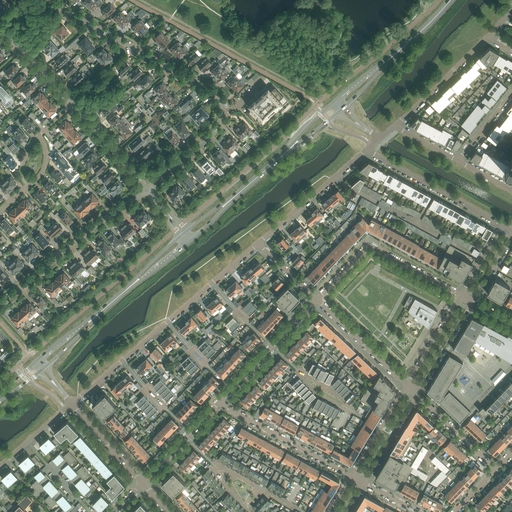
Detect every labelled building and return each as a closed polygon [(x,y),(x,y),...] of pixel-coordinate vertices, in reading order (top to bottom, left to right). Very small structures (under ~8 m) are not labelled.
[(101,0),(96,0),(88,8),(90,6),(94,10),(102,3),(101,3),(102,2),(101,0)] [(115,9),(111,4),(115,1),(114,0),(110,0),(107,3),(109,5),(103,10),(105,12),(103,14),(106,17),(115,9)] [(117,23),(127,14),(126,15),(123,11),(121,12),(121,11),(113,18),(117,23)] [(123,26),(131,19),(127,14),(117,23),(119,22),(123,26)] [(134,28),(133,29),(135,32),(145,24),(141,20),(140,21),(139,20),(133,26),(134,28)] [(145,24),(135,32),(138,35),(140,34),(142,35),(148,30),(147,29),(148,28),(150,26),(146,22),(145,24)] [(56,27),(51,31),(51,32),(55,36),(58,34),(62,39),(65,36),(65,37),(66,36),(69,33),(63,26),(61,27),(61,26),(59,24),(56,27)] [(157,44),(165,36),(161,32),(155,37),(156,39),(154,41),(157,44)] [(164,46),(170,41),(165,36),(157,44),(160,47),(162,45),(163,47),(164,46)] [(88,53),(94,47),(92,44),(89,40),(89,41),(86,38),(81,42),(78,38),(70,45),(72,47),(74,49),(79,44),(88,53)] [(59,49),(51,40),(44,46),(47,49),(45,51),(48,54),(50,53),(53,56),(59,51),(61,53),(64,50),(66,48),(63,46),(59,49)] [(174,54),(185,44),(183,46),(179,42),(178,43),(177,42),(169,49),(174,54)] [(181,56),(188,50),(187,49),(189,48),(185,44),(174,54),(176,53),(180,57),(181,56)] [(492,65),(499,53),(490,47),(479,57),(486,65),(487,65),(489,63),(492,65)] [(99,51),(95,54),(97,56),(95,57),(99,61),(108,53),(107,53),(104,50),(103,49),(99,52),(99,51)] [(191,64),(200,57),(195,51),(186,59),(187,60),(186,60),(188,62),(189,62),(191,64)] [(60,67),(70,58),(66,53),(65,55),(64,54),(56,61),(56,62),(60,67)] [(108,53),(99,61),(100,60),(105,65),(106,64),(107,66),(113,60),(111,57),(112,56),(108,53)] [(497,66),(503,57),(499,54),(499,53),(492,65),(493,63),(497,66)] [(486,65),(479,57),(476,61),(483,68),(486,65)] [(502,68),(508,58),(507,58),(507,59),(503,57),(497,66),(502,68)] [(203,71),(211,63),(206,58),(198,66),(199,66),(198,67),(200,69),(200,68),(203,71)] [(506,71),(511,61),(508,58),(502,68),(506,71)] [(122,74),(131,66),(126,61),(117,69),(122,74)] [(483,68),(476,61),(472,64),(479,71),(483,68)] [(69,76),(79,67),(75,63),(73,64),(73,63),(64,71),(66,73),(66,74),(67,76),(68,75),(69,76)] [(215,76),(226,66),(224,68),(221,64),(219,65),(219,64),(211,71),(215,76)] [(480,72),(479,71),(472,64),(473,65),(469,69),(476,76),(480,72)] [(10,77),(19,68),(16,65),(14,67),(13,65),(7,70),(5,68),(0,72),(0,73),(2,76),(6,73),(10,77)] [(222,79),(229,72),(230,70),(226,66),(215,76),(217,75),(222,79)] [(134,80),(143,72),(138,67),(129,75),(134,80)] [(476,76),(469,69),(466,72),(465,71),(473,80),(476,76)] [(473,80),(465,71),(464,72),(465,72),(464,73),(463,73),(461,75),(469,83),(473,80)] [(77,85),(87,76),(83,72),(82,73),(81,72),(72,80),(75,83),(74,83),(76,85),(77,85)] [(16,88),(27,78),(24,75),(22,76),(21,74),(15,80),(13,77),(8,82),(10,85),(11,83),(16,88)] [(140,78),(132,85),(135,88),(138,85),(139,84),(143,89),(154,79),(149,74),(142,80),(140,78)] [(231,88),(242,78),(242,77),(240,79),(236,75),(235,76),(234,76),(227,83),(231,88)] [(469,83),(461,75),(462,76),(458,79),(465,87),(469,83)] [(237,91),(245,84),(244,83),(246,82),(242,78),(231,88),(233,86),(237,91)] [(465,87),(458,79),(454,83),(461,90),(465,87)] [(506,87),(497,80),(494,84),(503,91),(502,90),(503,89),(504,90),(506,87)] [(157,96),(167,87),(163,82),(155,89),(156,90),(154,91),(158,95),(157,95),(157,96)] [(461,90),(454,83),(451,86),(450,85),(450,86),(457,93),(458,94),(461,90)] [(25,97),(36,87),(33,84),(32,85),(30,84),(24,89),(22,87),(18,91),(20,93),(21,92),(25,97)] [(261,126),(288,101),(273,84),(263,93),(264,93),(261,96),(262,97),(259,100),(258,99),(255,101),(255,100),(245,109),(261,126)] [(503,91),(494,84),(490,88),(499,95),(503,91)] [(11,97),(1,86),(0,86),(0,95),(3,99),(1,101),(7,107),(10,105),(7,101),(11,97)] [(457,93),(450,86),(446,89),(453,96),(457,93)] [(160,101),(169,93),(165,89),(167,87),(157,96),(161,100),(160,101)] [(499,95),(490,88),(487,92),(488,94),(496,100),(496,99),(497,98),(499,95)] [(453,96),(446,89),(442,93),(443,94),(449,100),(453,96)] [(36,104),(45,96),(42,93),(42,94),(40,92),(32,99),(33,100),(32,100),(36,104)] [(164,106),(175,96),(173,97),(169,93),(160,101),(164,106)] [(449,100),(443,94),(440,97),(447,105),(450,101),(449,100)] [(496,100),(488,94),(485,97),(493,104),(496,100)] [(40,108),(48,101),(47,99),(48,99),(45,96),(36,104),(37,104),(40,108)] [(171,107),(179,100),(175,96),(164,106),(166,104),(169,108),(171,107)] [(447,105),(440,97),(436,100),(435,100),(443,108),(447,105)] [(493,104),(485,97),(482,101),(482,102),(490,108),(493,104)] [(192,107),(196,103),(196,102),(193,99),(192,98),(186,104),(185,103),(184,104),(182,102),(183,101),(182,101),(173,109),(176,113),(182,108),(186,113),(193,107),(192,107)] [(109,102),(100,111),(104,116),(112,110),(114,112),(118,108),(114,103),(112,100),(109,102)] [(443,108),(435,100),(435,101),(434,102),(434,101),(431,104),(439,112),(443,108)] [(44,113),(53,105),(50,102),(50,103),(48,101),(40,108),(44,112),(44,113)] [(490,108),(482,102),(479,105),(487,112),(490,108)] [(487,112),(479,105),(478,104),(474,108),(482,115),(486,111),(486,112),(487,112)] [(49,117),(56,110),(55,108),(56,107),(53,105),(44,113),(47,117),(48,116),(49,117)] [(482,115),(474,108),(471,112),(479,119),(482,115)] [(206,118),(209,115),(206,111),(205,112),(203,109),(200,112),(198,110),(199,110),(199,109),(194,114),(192,112),(182,120),(185,123),(193,116),(197,120),(198,119),(201,122),(203,120),(204,121),(207,118),(206,118)] [(479,119),(471,112),(468,116),(477,124),(477,123),(476,123),(479,119)] [(112,126),(123,116),(121,117),(118,114),(116,115),(116,114),(108,121),(112,126)] [(118,129),(127,120),(123,116),(112,126),(114,124),(118,129)] [(477,124),(468,116),(465,121),(474,128),(477,124)] [(31,123),(26,118),(23,121),(19,117),(15,121),(20,126),(23,124),(26,129),(27,128),(28,129),(30,131),(35,127),(34,127),(35,126),(32,122),(31,123)] [(416,129),(421,119),(418,117),(410,125),(416,129)] [(511,122),(506,118),(506,119),(505,120),(502,122),(511,129),(511,122)] [(421,131),(426,122),(421,119),(416,129),(421,131)] [(61,132),(70,124),(68,121),(67,122),(65,120),(58,126),(62,131),(61,132)] [(120,135),(131,125),(127,120),(118,129),(122,133),(120,135)] [(191,134),(184,126),(186,124),(185,123),(182,120),(178,123),(180,126),(177,128),(186,138),(191,134)] [(474,128),(465,121),(461,125),(470,132),(474,128)] [(427,134),(432,125),(426,122),(421,131),(427,134)] [(511,131),(511,129),(502,122),(502,123),(503,123),(502,125),(501,124),(499,126),(497,124),(505,132),(509,135),(511,131)] [(65,137),(74,129),(72,128),(73,127),(70,124),(61,132),(65,137)] [(252,131),(245,124),(241,128),(239,126),(249,137),(253,133),(252,132),(252,131)] [(505,132),(497,124),(493,129),(502,135),(502,136),(505,132)] [(27,137),(18,128),(15,131),(10,125),(6,129),(12,135),(14,133),(16,136),(17,136),(18,137),(17,137),(22,143),(25,140),(24,139),(27,137)] [(132,132),(133,131),(129,127),(132,125),(131,125),(120,135),(124,139),(132,132)] [(432,137),(437,128),(432,125),(427,134),(432,137)] [(169,128),(165,132),(167,134),(166,135),(176,146),(179,143),(178,141),(180,140),(174,134),(177,132),(172,126),(169,128)] [(249,137),(239,126),(234,130),(241,138),(242,137),(243,139),(247,135),(249,137)] [(437,140),(442,131),(437,128),(432,137),(437,140)] [(456,150),(462,142),(459,139),(462,134),(467,136),(469,133),(462,128),(460,131),(457,138),(451,148),(456,150)] [(69,141),(78,133),(76,130),(75,131),(74,129),(65,137),(67,136),(70,140),(69,141)] [(442,143),(448,132),(443,129),(442,131),(437,140),(442,143)] [(502,135),(493,129),(494,130),(493,131),(492,130),(490,133),(498,140),(502,135)] [(447,145),(452,135),(453,135),(448,132),(442,143),(447,145)] [(74,145),(82,138),(80,136),(81,136),(78,133),(69,141),(73,145),(73,144),(74,145)] [(498,140),(490,133),(486,137),(495,145),(499,140),(498,140)] [(144,146),(152,138),(149,135),(144,140),(140,136),(130,146),(130,147),(132,149),(133,149),(134,151),(142,144),(144,146)] [(451,148),(457,138),(452,135),(447,145),(448,144),(449,145),(449,146),(451,148)] [(226,140),(228,142),(234,149),(238,146),(237,144),(238,144),(231,136),(226,140)] [(20,147),(10,137),(6,141),(3,137),(0,139),(0,140),(4,146),(6,144),(14,153),(15,152),(20,147)] [(83,154),(90,148),(88,145),(89,144),(87,142),(86,143),(85,142),(78,149),(80,152),(75,156),(79,161),(85,156),(83,154)] [(223,147),(230,155),(231,156),(233,158),(238,153),(235,150),(234,149),(228,142),(223,147)] [(147,147),(138,155),(142,161),(146,157),(150,154),(152,156),(161,148),(156,143),(152,146),(152,147),(151,148),(148,146),(147,147)] [(17,164),(8,154),(10,153),(6,147),(3,149),(7,153),(1,159),(3,161),(4,160),(12,169),(12,168),(13,169),(15,167),(14,167),(17,164)] [(66,150),(62,154),(65,157),(70,153),(72,151),(70,149),(67,151),(66,150)] [(229,158),(224,152),(222,154),(220,152),(219,152),(218,151),(217,150),(215,152),(215,153),(212,155),(220,164),(220,163),(224,160),(226,162),(227,163),(228,163),(229,164),(230,164),(231,164),(232,163),(233,163),(234,163),(233,162),(229,158)] [(91,163),(98,157),(94,151),(84,160),(87,163),(84,165),(88,169),(93,165),(91,163)] [(478,162),(482,155),(476,151),(470,158),(478,162)] [(56,156),(53,158),(57,163),(59,165),(61,167),(59,169),(66,177),(70,181),(72,179),(66,172),(71,168),(68,165),(61,157),(62,156),(59,152),(58,152),(57,152),(56,152),(55,152),(55,153),(55,154),(55,155),(56,156)] [(483,165),(489,154),(484,152),(482,155),(478,162),(483,165)] [(487,167),(493,157),(489,154),(483,165),(487,167)] [(492,170),(498,159),(493,157),(487,167),(492,170)] [(215,168),(207,159),(202,164),(210,173),(215,168)] [(497,173),(503,162),(498,159),(492,170),(497,173)] [(98,174),(107,166),(106,166),(107,166),(102,161),(93,169),(98,174)] [(368,173),(373,164),(369,162),(360,170),(362,171),(360,174),(366,177),(368,173)] [(502,175),(504,171),(508,165),(503,162),(497,173),(502,175)] [(373,176),(378,168),(378,167),(373,164),(368,173),(373,176)] [(205,176),(198,168),(193,173),(200,182),(206,178),(209,182),(212,179),(207,174),(205,176)] [(383,170),(378,168),(373,176),(372,179),(377,182),(377,180),(383,171),(383,170)] [(63,177),(55,169),(50,174),(57,182),(63,177)] [(106,183),(115,176),(114,176),(115,175),(110,170),(100,179),(104,184),(105,182),(106,183)] [(382,183),(387,174),(387,175),(385,174),(386,173),(383,171),(377,180),(382,183)] [(389,185),(394,175),(388,172),(387,174),(382,183),(383,183),(383,182),(389,185)] [(394,187),(399,178),(398,180),(396,179),(397,177),(394,175),(389,185),(394,187)] [(16,183),(13,180),(14,180),(11,176),(5,181),(12,188),(16,185),(15,184),(16,183)] [(70,181),(66,177),(63,180),(68,186),(71,183),(70,181)] [(195,185),(188,177),(186,178),(186,177),(183,180),(184,180),(182,182),(190,190),(195,185)] [(359,190),(364,180),(360,177),(351,185),(359,190)] [(399,190),(404,181),(399,178),(394,187),(399,190)] [(13,189),(12,188),(5,181),(4,180),(0,183),(1,185),(0,186),(6,192),(7,191),(8,192),(9,192),(13,189)] [(121,188),(123,186),(121,184),(118,180),(108,189),(114,195),(117,192),(118,193),(121,190),(121,188)] [(56,189),(49,181),(48,181),(43,185),(51,194),(56,189)] [(405,193),(409,184),(404,181),(399,190),(405,193)] [(410,196),(415,187),(409,184),(405,193),(410,196)] [(185,192),(179,186),(178,187),(177,186),(177,187),(176,186),(173,189),(180,197),(185,192)] [(415,199),(420,190),(415,187),(410,196),(415,199)] [(102,196),(108,190),(106,188),(102,191),(99,193),(102,196)] [(47,198),(39,189),(37,191),(36,191),(34,192),(35,193),(34,194),(43,204),(47,200),(46,198),(47,198)] [(180,197),(173,189),(173,190),(170,193),(170,194),(169,195),(172,198),(171,199),(174,202),(180,197)] [(344,197),(340,193),(338,190),(336,191),(335,190),(331,193),(339,202),(344,197)] [(420,202),(425,193),(420,190),(415,199),(420,202)] [(99,200),(92,192),(91,193),(90,193),(87,196),(95,205),(98,203),(97,202),(99,200)] [(339,202),(331,193),(328,196),(329,198),(327,199),(335,208),(338,205),(337,203),(339,202)] [(426,205),(431,196),(427,194),(426,195),(425,194),(426,193),(425,193),(420,202),(426,205)] [(95,205),(87,196),(82,200),(90,208),(91,207),(92,208),(95,205)] [(434,210),(439,200),(434,197),(429,207),(434,210)] [(33,206),(27,198),(25,200),(24,199),(22,202),(29,209),(33,206)] [(335,208),(327,199),(326,198),(322,201),(323,202),(321,204),(322,204),(324,207),(328,211),(333,206),(335,208)] [(29,209),(22,202),(20,200),(22,202),(19,204),(20,205),(18,206),(25,213),(29,209)] [(90,208),(82,200),(78,204),(86,213),(89,211),(88,210),(90,208)] [(440,212),(445,203),(444,203),(443,204),(442,204),(443,202),(439,200),(434,210),(440,212)] [(445,215),(450,206),(445,203),(440,212),(445,215)] [(86,213),(78,204),(77,204),(79,205),(74,209),(80,217),(82,215),(83,216),(86,213)] [(25,213),(18,206),(16,208),(16,207),(13,210),(20,217),(25,213)] [(312,212),(319,221),(323,218),(321,217),(323,215),(316,206),(312,210),(313,211),(312,212)] [(450,218),(455,209),(450,206),(445,215),(450,218)] [(455,221),(460,212),(455,209),(450,218),(455,221)] [(20,217),(13,210),(10,212),(11,213),(9,215),(15,222),(20,217)] [(74,221),(65,212),(61,216),(58,212),(55,215),(51,211),(49,213),(54,219),(56,217),(60,220),(62,218),(67,224),(69,222),(70,224),(74,221)] [(150,218),(151,217),(148,213),(147,214),(145,211),(143,212),(143,211),(139,215),(147,223),(151,220),(150,218)] [(320,221),(319,221),(312,212),(307,216),(309,217),(306,220),(308,222),(311,226),(314,222),(316,224),(319,221),(319,222),(320,221)] [(461,224),(466,215),(460,212),(455,221),(461,224)] [(147,223),(139,215),(138,214),(135,217),(136,218),(135,218),(136,219),(135,220),(141,227),(145,222),(147,224),(147,223)] [(466,227),(471,218),(471,217),(470,219),(468,218),(469,217),(466,215),(461,224),(466,227)] [(368,229),(369,223),(363,217),(359,221),(365,227),(365,229),(368,229)] [(471,229),(476,220),(475,222),(474,223),(473,222),(474,221),(470,219),(471,218),(466,227),(465,228),(470,231),(471,229)] [(12,227),(5,219),(3,221),(2,221),(0,222),(0,223),(0,224),(9,234),(14,229),(17,233),(19,231),(14,225),(12,227)] [(341,224),(336,219),(333,221),(331,219),(330,220),(337,228),(341,224)] [(337,228),(330,220),(327,224),(332,229),(334,227),(335,229),(337,228)] [(477,232),(481,223),(476,220),(471,229),(477,232)] [(365,227),(359,221),(355,225),(362,232),(365,229),(365,227)] [(62,228),(57,222),(52,226),(60,234),(62,231),(61,230),(62,228)] [(376,233),(381,225),(376,222),(371,231),(376,233)] [(135,229),(130,223),(128,225),(126,223),(123,226),(132,235),(136,232),(134,230),(135,229)] [(295,229),(303,238),(306,235),(304,234),(307,232),(299,223),(295,226),(296,228),(295,229)] [(482,235),(487,226),(486,226),(486,228),(484,227),(485,225),(481,223),(477,232),(476,233),(482,235)] [(60,234),(52,226),(51,225),(47,228),(48,230),(47,231),(53,237),(55,235),(56,237),(60,234)] [(362,232),(355,225),(351,229),(359,236),(362,232)] [(381,236),(385,227),(381,225),(376,233),(381,236)] [(132,235),(123,226),(120,228),(122,230),(120,232),(126,238),(126,237),(128,239),(132,235)] [(487,238),(492,229),(487,226),(482,235),(487,238)] [(50,242),(44,235),(46,233),(43,230),(40,227),(37,229),(40,232),(34,238),(43,248),(45,246),(46,247),(48,244),(50,242)] [(386,238),(390,230),(385,227),(381,236),(386,238)] [(303,238),(295,229),(294,228),(290,231),(291,232),(289,234),(290,235),(291,237),(295,241),(301,236),(302,238),(303,238)] [(359,236),(351,229),(348,233),(355,240),(359,236)] [(390,241),(395,233),(390,230),(386,238),(390,241)] [(118,239),(112,232),(107,237),(115,246),(118,244),(120,246),(125,242),(120,237),(118,239)] [(355,240),(348,233),(344,237),(351,244),(355,240)] [(395,243),(400,235),(395,233),(390,241),(395,243)] [(400,246),(404,238),(400,235),(395,243),(400,246)] [(289,245),(283,237),(281,239),(280,238),(276,241),(283,249),(289,245)] [(351,244),(344,237),(341,241),(347,248),(351,244)] [(404,249),(409,240),(404,238),(400,246),(404,249)] [(111,249),(102,239),(97,244),(103,251),(102,253),(106,257),(110,253),(108,251),(111,249)] [(409,251),(414,243),(409,240),(404,249),(409,251)] [(347,248),(341,241),(337,245),(344,252),(347,248)] [(39,251),(33,244),(32,244),(31,243),(26,247),(34,256),(35,256),(38,253),(38,252),(39,251)] [(414,254),(418,246),(414,243),(409,251),(414,254)] [(344,252),(337,245),(333,249),(340,255),(344,252)] [(419,256),(423,248),(418,246),(414,254),(419,256)] [(34,256),(26,247),(23,250),(24,252),(22,254),(25,257),(26,256),(29,260),(30,259),(34,256)] [(423,259),(428,251),(423,248),(419,256),(423,259)] [(476,256),(479,251),(474,248),(471,253),(476,256)] [(99,255),(96,252),(93,249),(92,250),(90,249),(87,251),(95,261),(99,257),(98,256),(99,255)] [(340,255),(333,249),(330,253),(336,259),(340,255)] [(95,261),(87,251),(84,254),(85,256),(84,258),(89,264),(90,263),(91,264),(95,261)] [(428,261),(433,253),(428,251),(423,259),(428,261)] [(336,259),(330,253),(326,257),(333,263),(336,259)] [(433,264),(437,256),(433,253),(428,261),(433,264)] [(462,280),(470,267),(472,264),(473,261),(463,255),(459,262),(445,254),(442,259),(438,267),(462,280)] [(297,267),(306,259),(305,258),(305,259),(302,256),(301,257),(298,255),(292,262),(294,264),(297,267)] [(438,267),(442,259),(437,256),(433,264),(438,267)] [(23,265),(20,262),(17,258),(16,259),(15,257),(11,261),(19,269),(22,266),(23,265)] [(333,263),(326,257),(322,261),(329,267),(333,263)] [(19,269),(11,261),(12,263),(7,267),(13,274),(14,273),(15,273),(16,274),(19,270),(19,269)] [(85,268),(79,261),(77,263),(75,261),(72,264),(81,273),(85,270),(84,268),(85,268)] [(329,267),(322,261),(318,265),(325,271),(329,267)] [(10,278),(4,272),(6,270),(4,267),(0,263),(0,283),(1,284),(1,283),(3,285),(6,281),(7,282),(10,280),(9,279),(10,278)] [(257,275),(264,268),(259,263),(256,265),(255,264),(251,267),(257,275)] [(81,273),(72,264),(69,267),(71,268),(69,270),(75,276),(76,275),(77,277),(81,273)] [(507,270),(509,267),(504,264),(501,269),(506,272),(507,270)] [(325,271),(318,265),(315,269),(321,275),(325,271)] [(257,275),(251,267),(246,272),(252,279),(253,281),(257,278),(255,276),(257,275)] [(321,275),(315,269),(311,273),(318,279),(321,275)] [(252,279),(246,272),(240,277),(246,284),(252,279)] [(73,283),(64,273),(62,274),(61,274),(59,276),(66,284),(68,287),(73,283)] [(318,279),(311,273),(306,278),(309,281),(310,280),(314,283),(318,279)] [(277,289),(284,282),(282,280),(283,279),(279,275),(272,283),(277,289)] [(66,284),(59,276),(56,279),(57,280),(55,281),(61,288),(66,284)] [(501,302),(510,287),(495,279),(494,281),(493,281),(491,284),(492,284),(487,293),(501,302)] [(242,287),(236,280),(231,285),(230,283),(229,284),(239,294),(242,291),(240,289),(242,287)] [(61,288),(55,281),(53,282),(50,284),(58,293),(57,292),(61,288)] [(58,293),(50,284),(47,287),(48,288),(46,289),(53,297),(54,296),(54,297),(58,293)] [(239,294),(229,284),(225,287),(227,288),(225,290),(231,297),(233,295),(235,297),(239,294)] [(288,310),(300,297),(292,290),(293,290),(290,287),(290,288),(288,286),(276,298),(288,310)] [(43,307),(48,303),(39,294),(36,296),(38,298),(36,300),(41,306),(39,308),(44,314),(47,311),(43,307)] [(436,313),(431,310),(427,308),(422,305),(424,303),(411,296),(409,295),(406,301),(408,302),(404,307),(425,324),(428,327),(436,313)] [(223,304),(217,297),(211,301),(219,310),(222,308),(221,306),(223,304)] [(219,310),(211,301),(210,303),(209,302),(205,305),(212,314),(217,309),(219,311),(219,310)] [(246,311),(253,304),(250,301),(243,308),(246,311)] [(37,310),(30,303),(28,304),(27,303),(24,306),(33,315),(37,312),(36,311),(37,310)] [(249,315),(257,308),(253,304),(246,311),(249,315)] [(33,315),(24,306),(22,308),(22,309),(21,311),(28,319),(33,315)] [(207,315),(201,308),(195,313),(201,320),(207,315)] [(283,315),(276,309),(272,313),(280,320),(283,318),(282,317),(283,315)] [(28,319),(21,311),(19,312),(18,311),(15,314),(23,322),(27,318),(28,319)] [(280,320),(272,313),(269,317),(276,323),(277,322),(278,323),(280,320)] [(23,322),(15,314),(13,316),(13,317),(12,319),(18,326),(23,322)] [(197,323),(190,315),(186,318),(187,320),(186,321),(193,330),(197,327),(195,325),(197,323)] [(229,328),(236,321),(233,317),(226,324),(229,328)] [(276,323),(269,317),(265,321),(272,327),(276,323)] [(318,328),(324,321),(323,319),(324,319),(322,318),(320,317),(314,324),(313,323),(307,329),(310,331),(315,325),(318,328)] [(511,339),(472,317),(464,332),(464,331),(453,349),(459,352),(463,355),(462,356),(464,357),(465,356),(474,340),(503,357),(504,356),(511,361),(511,339)] [(193,330),(186,321),(181,325),(183,326),(180,328),(180,329),(182,331),(185,334),(192,328),(193,330)] [(232,331),(240,324),(236,321),(229,328),(232,331)] [(272,327),(265,321),(261,325),(269,332),(272,330),(270,329),(272,327)] [(322,331),(328,324),(327,323),(328,323),(326,321),(326,322),(324,321),(318,328),(322,331)] [(326,335),(332,328),(331,327),(331,326),(330,325),(330,326),(328,324),(322,331),(326,335)] [(269,332),(261,325),(257,329),(264,335),(266,334),(267,335),(269,332)] [(330,339),(336,332),(335,331),(335,330),(334,329),(332,328),(326,335),(330,339)] [(314,337),(311,335),(307,331),(306,332),(305,331),(302,334),(310,341),(314,337)] [(261,339),(256,334),(254,332),(250,336),(258,344),(261,341),(260,340),(261,339)] [(334,342),(340,336),(336,332),(330,339),(334,342)] [(177,341),(171,334),(165,339),(173,348),(176,345),(175,343),(177,341)] [(310,341),(302,334),(299,336),(301,338),(300,339),(306,345),(310,341)] [(337,346),(344,339),(342,338),(342,337),(341,335),(340,336),(334,342),(337,346)] [(258,344),(250,336),(246,340),(254,348),(258,344)] [(173,348),(165,339),(164,340),(162,339),(158,342),(166,351),(171,346),(173,348)] [(306,345),(300,339),(299,340),(297,339),(295,341),(303,349),(306,345)] [(341,350),(348,343),(346,341),(345,339),(344,340),(344,339),(337,346),(341,350)] [(201,350),(209,343),(205,340),(198,347),(201,350)] [(254,348),(246,340),(243,344),(249,351),(251,349),(252,351),(254,348)] [(303,349),(295,341),(292,344),(293,345),(292,346),(299,353),(303,349)] [(205,354),(212,347),(209,343),(201,350),(205,354)] [(345,354),(352,347),(348,343),(341,350),(345,354)] [(164,356),(155,345),(151,349),(152,350),(150,352),(156,359),(159,357),(160,359),(164,356)] [(299,353),(292,346),(291,348),(290,346),(287,349),(295,357),(299,353)] [(208,358),(216,351),(212,347),(205,354),(208,358)] [(349,357),(356,351),(354,349),(354,348),(352,347),(345,354),(349,357)] [(246,354),(239,348),(235,352),(243,359),(245,357),(244,356),(246,354)] [(295,357),(287,349),(285,352),(286,353),(285,354),(291,361),(295,357)] [(243,359),(235,352),(232,356),(238,362),(240,361),(241,362),(243,359)] [(355,363),(362,356),(358,352),(351,359),(355,363)] [(453,394),(447,389),(451,382),(455,376),(459,369),(460,368),(463,362),(450,354),(446,361),(442,368),(438,374),(434,381),(427,391),(436,400),(442,406),(448,411),(454,417),(460,422),(470,411),(466,407),(464,406),(459,400),(453,394)] [(184,367),(192,360),(188,356),(181,363),(184,367)] [(238,362),(232,356),(228,360),(236,367),(238,365),(237,364),(238,362)] [(359,367),(366,360),(364,359),(365,358),(363,357),(362,356),(355,363),(359,367)] [(153,365),(145,357),(141,360),(143,362),(141,363),(140,361),(140,362),(147,370),(153,365)] [(288,364),(286,362),(281,358),(277,362),(284,368),(288,364)] [(188,370),(195,363),(192,360),(184,367),(188,370)] [(236,367),(228,360),(224,364),(231,370),(232,369),(233,370),(236,367)] [(363,370),(370,364),(366,360),(359,367),(363,370)] [(147,370),(140,362),(136,365),(137,366),(135,368),(141,375),(147,370)] [(284,368),(277,362),(276,364),(275,362),(272,365),(280,372),(284,368)] [(191,374),(198,367),(195,363),(188,370),(191,374)] [(312,374),(317,365),(313,363),(308,372),(312,374)] [(231,370),(224,364),(220,368),(228,375),(231,373),(229,372),(231,370)] [(367,374),(373,367),(372,366),(373,366),(371,364),(371,365),(370,364),(363,370),(367,374)] [(280,372),(272,365),(270,367),(271,369),(270,370),(277,376),(280,372)] [(316,377),(321,368),(317,365),(312,374),(316,377)] [(371,378),(377,371),(373,367),(367,374),(371,378)] [(228,375),(220,368),(216,372),(223,378),(225,376),(226,378),(228,375)] [(321,379),(326,370),(321,368),(316,377),(321,379)] [(277,376),(270,370),(268,371),(267,370),(265,373),(273,380),(277,376)] [(325,381),(330,372),(326,370),(321,379),(325,381)] [(329,384),(334,375),(335,372),(332,371),(330,373),(330,372),(325,381),(329,384)] [(381,413),(396,389),(377,371),(371,378),(372,379),(360,400),(371,407),(381,413)] [(273,380),(265,373),(263,375),(264,376),(262,378),(269,384),(273,380)] [(134,382),(127,375),(122,379),(128,387),(134,382)] [(220,382),(215,377),(213,375),(209,379),(216,386),(220,382)] [(269,384),(262,378),(258,382),(265,388),(269,384)] [(295,388),(303,382),(299,378),(296,381),(292,385),(295,388)] [(335,389),(342,381),(338,378),(331,385),(335,389)] [(128,387),(122,379),(116,384),(124,393),(127,390),(126,388),(128,387)] [(157,390),(164,383),(161,379),(153,386),(157,390)] [(216,386),(209,379),(205,383),(212,390),(216,386)] [(338,392),(345,385),(342,381),(335,389),(338,392)] [(298,392),(306,385),(303,382),(295,388),(298,392)] [(160,393),(168,386),(164,383),(157,390),(160,393)] [(212,390),(205,383),(202,387),(209,394),(212,390)] [(124,393),(116,384),(111,389),(117,396),(119,394),(121,396),(124,393)] [(263,391),(256,385),(254,386),(253,385),(251,388),(259,395),(263,391)] [(302,396),(309,389),(306,385),(298,392),(302,396)] [(342,395),(349,388),(345,385),(338,392),(342,395)] [(164,397),(171,390),(168,386),(160,393),(164,397)] [(209,394),(202,387),(198,391),(206,399),(209,396),(207,395),(209,394)] [(259,395),(251,388),(248,390),(250,391),(248,393),(255,399),(259,395)] [(345,399),(352,391),(349,388),(342,395),(345,399)] [(305,399),(313,392),(309,389),(302,396),(305,399)] [(510,395),(504,389),(500,393),(506,399),(510,395)] [(167,400),(174,393),(171,390),(164,397),(167,400)] [(206,399),(198,391),(194,395),(201,402),(202,400),(203,401),(206,399)] [(349,402),(356,395),(352,391),(345,399),(349,402)] [(308,403),(316,396),(313,392),(305,399),(308,403)] [(255,399),(248,393),(247,394),(246,393),(243,395),(251,403),(255,399)] [(506,399),(500,393),(497,397),(502,403),(506,399)] [(116,406),(105,394),(103,395),(100,397),(101,398),(93,404),(104,417),(116,406)] [(140,406),(147,399),(144,395),(139,400),(137,397),(135,400),(137,402),(136,402),(140,406)] [(251,403),(243,395),(241,398),(242,399),(241,401),(247,407),(251,403)] [(502,403),(497,397),(493,401),(498,406),(502,403)] [(318,409),(323,400),(318,398),(313,406),(318,409)] [(143,409),(150,402),(147,399),(140,406),(143,409)] [(197,405),(191,399),(187,403),(194,409),(197,405)] [(322,411),(327,402),(323,400),(318,409),(322,411)] [(498,406),(493,401),(489,405),(495,410),(498,406)] [(146,413),(154,406),(150,402),(143,409),(146,413)] [(326,413),(331,405),(327,402),(322,411),(326,413)] [(194,409),(187,403),(183,407),(190,413),(194,409)] [(331,416),(335,407),(331,405),(326,413),(331,416)] [(495,410),(489,405),(485,409),(483,406),(482,406),(491,414),(495,410)] [(150,416),(157,409),(154,406),(146,413),(150,416)] [(491,414),(482,406),(479,410),(484,416),(488,412),(491,414)] [(190,413),(183,407),(179,411),(186,417),(190,413)] [(265,417),(270,409),(265,407),(260,415),(265,417)] [(335,418),(340,409),(335,407),(331,416),(335,418)] [(381,413),(371,407),(368,411),(378,418),(381,413)] [(270,420),(274,412),(270,409),(265,417),(270,420)] [(425,417),(418,410),(416,410),(412,416),(417,419),(418,418),(421,421),(425,417)] [(186,417),(179,411),(175,415),(182,421),(186,417)] [(378,418),(368,411),(365,416),(368,418),(376,423),(378,418)] [(275,423),(279,414),(274,412),(270,420),(275,423)] [(280,425),(284,417),(279,414),(275,423),(280,425)] [(111,425),(118,419),(114,415),(107,421),(111,425)] [(412,428),(417,419),(412,416),(407,425),(417,432),(412,428)] [(284,428),(289,420),(284,417),(280,425),(284,428)] [(433,424),(425,417),(421,421),(429,429),(433,424)] [(179,425),(174,420),(172,418),(168,422),(175,429),(179,425)] [(231,425),(224,418),(220,422),(227,428),(231,425)] [(370,432),(376,423),(368,418),(365,422),(362,427),(370,432)] [(114,429),(121,423),(118,419),(111,425),(114,429)] [(468,430),(474,423),(477,420),(475,419),(473,421),(470,419),(464,426),(468,430)] [(79,433),(74,428),(68,420),(54,432),(61,440),(67,435),(71,440),(79,433)] [(289,431),(294,422),(289,420),(284,428),(289,431)] [(175,429),(168,422),(164,426),(172,434),(175,431),(174,430),(175,429)] [(227,428),(220,422),(219,424),(218,422),(216,424),(224,432),(227,428)] [(294,433),(298,425),(294,422),(289,431),(294,433)] [(118,433),(127,425),(127,424),(125,427),(121,423),(114,429),(118,433)] [(472,433),(478,427),(474,423),(468,430),(472,433)] [(224,432),(216,424),(213,427),(214,429),(213,430),(220,436),(224,432)] [(122,437),(131,429),(127,425),(118,433),(122,437)] [(417,432),(407,425),(404,430),(414,436),(417,432)] [(430,439),(430,438),(438,429),(434,425),(426,434),(430,439)] [(172,434),(164,426),(161,430),(167,437),(169,435),(170,436),(172,434)] [(301,437),(305,429),(301,426),(296,434),(301,437)] [(242,438),(247,430),(241,427),(237,435),(242,438)] [(370,432),(362,427),(359,431),(367,436),(370,432)] [(476,437),(482,430),(478,427),(472,433),(476,437)] [(247,441),(251,433),(249,431),(247,429),(247,430),(242,438),(247,441)] [(306,440),(310,432),(305,429),(301,437),(306,440)] [(434,442),(436,440),(442,433),(441,432),(442,431),(439,429),(438,429),(430,438),(434,442)] [(167,437),(161,430),(157,434),(165,442),(167,439),(166,438),(167,437)] [(220,436),(213,430),(209,434),(216,440),(220,436)] [(414,436),(404,430),(401,435),(412,441),(414,436)] [(480,441),(486,434),(482,430),(476,437),(480,441)] [(367,436),(359,431),(357,436),(365,441),(367,436)] [(311,442),(315,434),(310,432),(306,440),(311,442)] [(251,443),(256,435),(251,433),(247,441),(251,443)] [(440,444),(446,437),(442,433),(436,440),(440,444)] [(165,442),(157,434),(153,438),(160,445),(161,443),(163,444),(165,442)] [(216,440),(209,434),(208,435),(206,434),(204,437),(212,444),(216,440)] [(315,445),(320,437),(315,434),(311,442),(315,445)] [(510,440),(504,434),(500,438),(507,444),(510,440)] [(78,445),(85,439),(81,435),(74,441),(78,445)] [(128,445),(135,439),(132,435),(129,437),(128,436),(126,438),(127,439),(125,441),(128,445)] [(256,446),(260,438),(259,437),(259,436),(257,435),(256,435),(251,443),(256,446)] [(412,441),(401,435),(398,439),(409,446),(412,441)] [(58,443),(54,438),(52,440),(49,436),(44,441),(51,448),(56,444),(56,445),(58,443)] [(365,441),(357,436),(354,441),(362,446),(365,441)] [(212,444),(204,437),(202,439),(203,440),(201,442),(208,448),(212,444)] [(320,447),(325,439),(320,437),(315,445),(320,447)] [(261,448),(265,440),(260,438),(256,446),(261,448)] [(507,444),(500,438),(496,441),(503,448),(507,444)] [(82,450),(89,444),(85,439),(78,445),(82,450)] [(132,449),(139,443),(135,439),(128,445),(132,449)] [(325,450),(329,442),(325,439),(320,447),(325,450)] [(409,446),(398,439),(395,444),(406,450),(409,446)] [(265,451),(270,443),(269,443),(270,442),(268,441),(267,441),(265,440),(261,448),(265,451)] [(448,451),(454,444),(450,440),(444,447),(448,451)] [(51,448),(44,441),(40,445),(43,448),(41,450),(45,455),(47,453),(46,452),(51,448)] [(362,446),(354,441),(351,445),(359,450),(362,446)] [(503,448),(496,441),(492,445),(499,452),(503,448)] [(208,448),(201,442),(198,446),(204,452),(208,448)] [(330,453),(334,445),(329,442),(325,450),(330,453)] [(136,453),(143,447),(139,443),(132,449),(136,453)] [(270,454),(275,445),(270,443),(265,451),(270,454)] [(86,454),(93,448),(89,444),(82,450),(86,454)] [(406,450),(395,444),(393,449),(403,455),(406,450)] [(452,455),(458,448),(456,446),(457,446),(455,444),(454,445),(454,444),(448,451),(452,455)] [(275,456),(280,448),(279,448),(279,447),(277,446),(277,447),(275,445),(270,454),(275,456)] [(353,460),(359,450),(351,445),(351,446),(354,447),(348,456),(353,460)] [(499,452),(492,445),(487,451),(491,454),(492,453),(495,456),(499,452)] [(416,469),(428,449),(423,446),(411,466),(413,467),(416,469)] [(139,457),(146,451),(143,447),(136,453),(139,457)] [(90,459),(97,453),(93,448),(86,454),(90,459)] [(280,459),(284,451),(280,448),(275,456),(280,459)] [(343,449),(341,452),(334,448),(331,453),(341,459),(344,454),(345,450),(343,449)] [(456,459),(462,452),(458,448),(452,455),(456,459)] [(201,456),(199,454),(194,449),(193,451),(192,450),(189,452),(197,460),(201,456)] [(403,455),(393,449),(390,453),(401,460),(403,455)] [(59,467),(73,455),(69,451),(63,457),(60,453),(53,459),(57,464),(56,465),(59,467)] [(151,456),(146,451),(139,457),(143,461),(147,458),(148,459),(151,456)] [(460,462),(466,456),(464,454),(465,453),(463,451),(462,452),(456,459),(460,462)] [(197,460),(189,452),(186,455),(188,456),(187,457),(193,464),(197,460)] [(222,462),(227,455),(222,452),(217,459),(222,462)] [(287,463),(292,455),(287,452),(282,460),(287,463)] [(94,463),(101,457),(97,453),(90,459),(94,463)] [(410,472),(413,467),(411,466),(401,460),(390,453),(376,476),(376,478),(400,491),(404,483),(410,472)] [(40,463),(34,456),(32,458),(28,454),(24,458),(30,466),(35,462),(37,466),(40,463)] [(292,465),(296,457),(295,456),(292,454),(292,455),(287,463),(292,465)] [(353,460),(348,456),(344,454),(341,459),(350,464),(351,463),(353,460)] [(70,465),(76,459),(73,455),(59,467),(61,470),(62,469),(66,474),(73,468),(70,465)] [(227,465),(231,457),(227,455),(222,462),(227,465)] [(451,471),(435,456),(431,460),(442,471),(447,475),(451,471)] [(98,468),(105,462),(101,457),(94,463),(98,468)] [(193,464),(187,457),(185,458),(184,457),(182,460),(189,468),(193,464)] [(231,468),(236,460),(231,457),(227,465),(231,468)] [(297,468),(301,460),(296,457),(292,465),(297,468)] [(30,466),(24,458),(19,462),(22,466),(20,468),(24,473),(26,471),(26,470),(30,466)] [(189,468),(182,460),(179,463),(180,464),(179,465),(186,472),(189,468)] [(236,470),(241,463),(236,460),(231,468),(236,470)] [(301,471),(306,462),(301,460),(297,468),(301,471)] [(102,472),(109,466),(105,462),(98,468),(102,472)] [(306,473),(310,465),(309,464),(309,463),(307,462),(306,463),(306,462),(301,471),(306,473)] [(482,470),(478,467),(480,466),(476,462),(471,468),(478,474),(482,470)] [(241,473),(245,465),(241,463),(236,470),(241,473)] [(245,476),(250,468),(245,465),(241,473),(245,476)] [(311,476),(315,468),(310,465),(306,473),(311,476)] [(72,482),(86,470),(83,467),(82,466),(76,472),(73,468),(66,474),(70,478),(69,479),(72,482)] [(106,477),(113,471),(109,466),(102,472),(106,477)] [(316,478),(320,470),(318,469),(318,468),(316,467),(316,468),(315,468),(311,476),(316,478)] [(428,475),(416,469),(413,467),(410,472),(425,480),(428,475)] [(205,478),(212,473),(209,468),(202,474),(205,478)] [(250,479),(255,471),(250,468),(245,476),(250,479)] [(478,474),(471,468),(467,472),(474,478),(478,474)] [(20,476),(16,471),(14,473),(11,469),(6,473),(13,481),(18,477),(18,478),(20,476)] [(35,489),(49,477),(46,474),(45,474),(41,470),(34,476),(37,479),(31,485),(35,489)] [(83,479),(89,474),(86,470),(72,482),(75,485),(76,484),(80,489),(86,483),(83,479)] [(185,483),(174,471),(172,473),(171,472),(169,475),(162,483),(173,495),(185,483)] [(255,481),(259,474),(255,471),(250,479),(255,481)] [(331,476),(321,471),(319,476),(328,481),(331,476)] [(436,486),(447,475),(442,471),(430,483),(436,486)] [(474,478),(467,472),(463,476),(470,482),(474,478)] [(13,481),(6,473),(2,477),(5,481),(3,483),(7,488),(9,486),(8,485),(13,481)] [(113,498),(125,484),(115,473),(107,480),(111,484),(105,490),(113,498)] [(208,483),(215,477),(212,473),(205,478),(208,483)] [(511,480),(511,478),(507,473),(506,473),(504,475),(503,477),(510,483),(511,480)] [(259,484),(264,476),(259,474),(255,481),(259,484)] [(264,487),(269,479),(264,476),(259,484),(264,487)] [(340,482),(339,481),(331,476),(328,481),(332,483),(337,486),(340,482)] [(470,482),(463,476),(460,480),(466,486),(470,482)] [(54,485),(50,480),(51,480),(49,477),(35,489),(33,492),(34,493),(36,491),(38,493),(44,487),(48,491),(54,485)] [(212,487),(219,481),(215,477),(208,483),(212,487)] [(510,483),(503,477),(502,478),(501,478),(499,480),(499,481),(506,487),(510,483)] [(271,491),(276,483),(271,480),(266,488),(271,491)] [(466,486),(460,480),(456,484),(463,490),(466,486)] [(85,497),(99,485),(96,481),(89,486),(86,483),(80,489),(84,493),(83,494),(85,497)] [(215,491),(222,486),(219,481),(212,487),(215,491)] [(506,487),(499,481),(495,485),(502,491),(506,487)] [(276,494),(281,486),(276,483),(271,491),(276,494)] [(332,495),(337,486),(332,483),(327,492),(324,490),(332,495)] [(405,494),(409,486),(404,483),(400,491),(405,494)] [(463,490),(456,484),(452,488),(459,494),(463,490)] [(48,504),(62,491),(59,489),(58,489),(54,485),(48,491),(51,494),(44,500),(48,504)] [(502,491),(495,485),(494,486),(493,485),(491,488),(492,489),(499,495),(502,491)] [(218,496),(226,490),(222,486),(215,491),(218,496)] [(281,497),(285,489),(281,486),(276,494),(281,497)] [(410,496),(414,488),(409,486),(405,494),(410,496)] [(415,499),(419,491),(414,488),(410,496),(415,499)] [(459,494),(452,488),(448,492),(455,498),(459,494)] [(499,495),(492,489),(488,492),(495,499),(499,495)] [(332,495),(324,490),(321,495),(329,499),(332,495)] [(67,500),(63,495),(64,494),(62,491),(48,504),(52,508),(58,502),(61,506),(67,500)] [(109,502),(105,498),(107,496),(103,492),(101,494),(101,495),(97,499),(104,506),(109,502)] [(180,502),(187,496),(184,492),(177,499),(180,502)] [(455,498),(448,492),(445,496),(451,502),(455,498)] [(495,499),(488,492),(487,494),(486,493),(484,496),(491,503),(495,499)] [(226,503),(232,497),(228,493),(220,501),(224,505),(226,503)] [(424,504),(428,496),(423,493),(419,502),(424,504)] [(9,511),(26,511),(24,509),(32,501),(26,494),(17,503),(9,511)] [(329,499),(321,495),(318,499),(326,504),(329,499)] [(375,500),(365,495),(362,500),(367,502),(372,505),(375,500)] [(184,506),(191,500),(187,496),(180,502),(184,506)] [(271,502),(270,501),(264,496),(261,500),(267,506),(271,502)] [(429,507),(433,499),(428,496),(424,504),(429,507)] [(491,503),(484,496),(481,500),(487,507),(491,503)] [(229,507),(236,501),(232,497),(226,503),(229,507)] [(104,506),(97,499),(93,504),(92,503),(90,505),(95,509),(97,507),(100,511),(104,506)] [(326,504),(318,499),(316,504),(324,509),(326,504)] [(433,509),(438,501),(433,499),(429,507),(433,509)] [(68,511),(75,506),(73,503),(71,504),(67,500),(61,506),(64,509),(60,511),(68,511)] [(187,510),(194,504),(191,500),(184,506),(187,510)] [(267,506),(261,500),(257,504),(263,510),(267,506)] [(361,511),(364,506),(367,502),(362,500),(356,509),(361,511)] [(384,505),(375,500),(372,505),(382,510),(384,505)] [(487,507),(481,500),(477,504),(483,511),(487,507)] [(229,511),(232,511),(233,511),(240,505),(236,501),(229,507),(227,509),(229,511)] [(441,509),(443,504),(438,501),(433,509),(438,511),(441,511),(444,510),(441,509)] [(149,511),(147,509),(141,502),(131,511),(149,511)]
